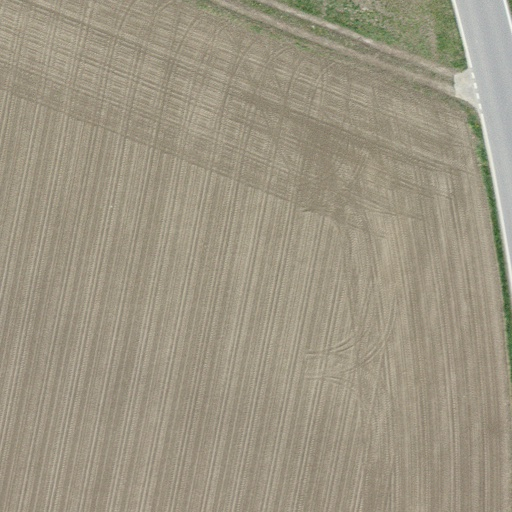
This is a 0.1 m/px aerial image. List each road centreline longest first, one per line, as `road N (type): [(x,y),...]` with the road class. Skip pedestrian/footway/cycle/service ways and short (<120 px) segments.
road 1 (track): [(503,91),(237,0)]
road 2 (tertiary): [(511,136),(476,0)]
